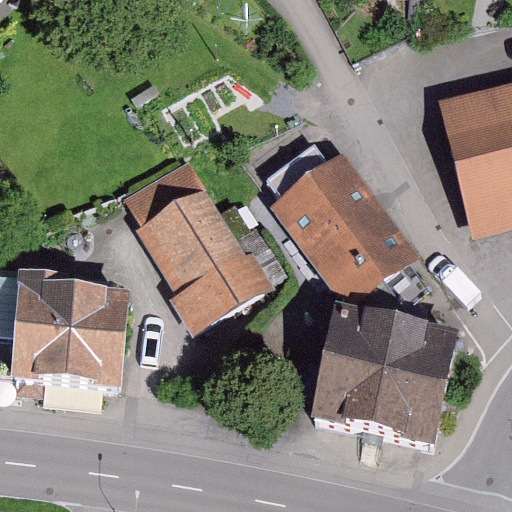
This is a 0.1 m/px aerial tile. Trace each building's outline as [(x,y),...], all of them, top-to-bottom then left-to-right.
[(511,238),(511,110),(456,126),(489,245),(511,238)] [(421,283),(331,165),(275,207),(365,325),(421,283)] [(202,184),(140,220),(214,346),(276,310),(202,184)] [(144,316),(0,301),(0,387),(136,401),(144,316)] [(476,363),(360,337),(338,435),(454,461),(476,363)]
